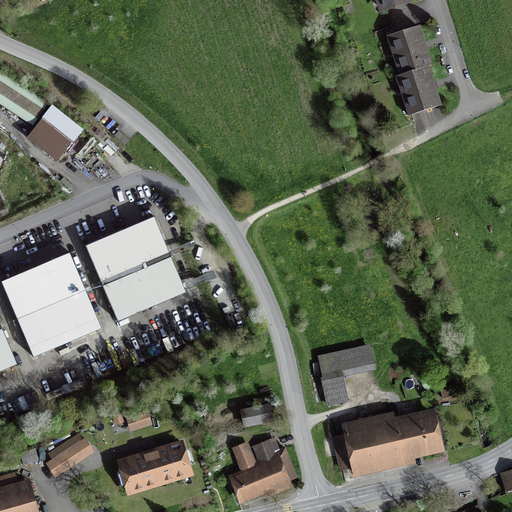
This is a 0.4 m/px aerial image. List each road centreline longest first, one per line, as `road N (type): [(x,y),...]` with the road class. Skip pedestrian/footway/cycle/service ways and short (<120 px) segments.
road 1 (residential): [(210,198),(274,314),(320,507)]
road 2 (residential): [(0,41),(101,92),(210,198)]
road 3 (unclassified): [(0,236),(141,177),(210,198)]
road 4 (primary): [(320,507),(474,468),(511,450)]
